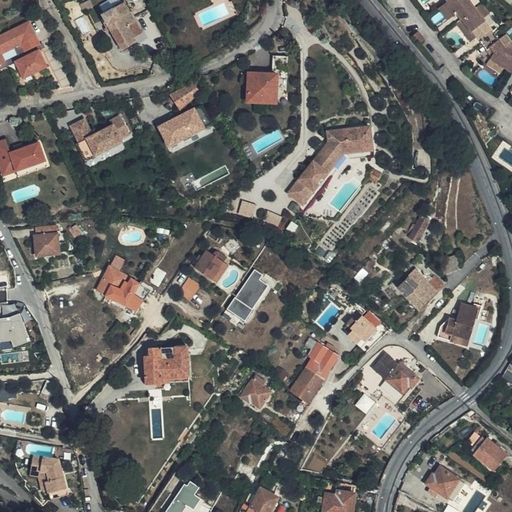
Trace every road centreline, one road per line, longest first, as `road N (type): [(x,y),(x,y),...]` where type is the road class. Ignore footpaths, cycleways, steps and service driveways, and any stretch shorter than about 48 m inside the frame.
road 1 (unclassified): [(273,0),(266,26),(209,68),(90,93)]
road 2 (tertiary): [(511,259),(470,145),(434,82)]
road 3 (residential): [(0,221),(37,294),(60,374)]
road 4 (tertiary): [(382,511),(397,463),(415,438),(468,398)]
road 5 (residential): [(353,370),(382,343),(410,344),(468,398)]
